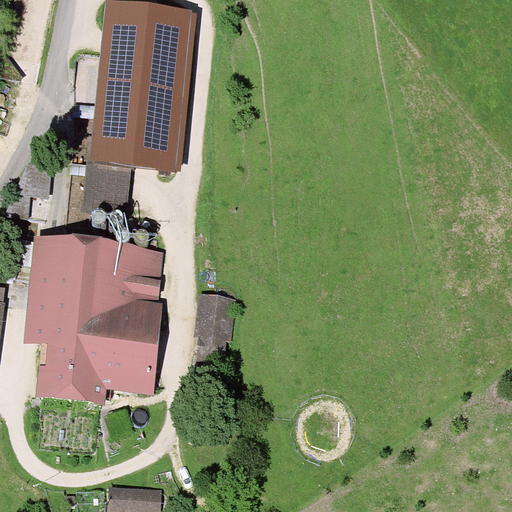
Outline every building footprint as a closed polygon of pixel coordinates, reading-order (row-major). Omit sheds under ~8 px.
[(190,22),(106,14),(92,171),(87,171),(83,212),(127,216),(130,184),(175,188),(190,22)] [(45,229),(50,172),(27,171),(5,225),(45,229)] [(33,248),(25,357),(41,358),(37,414),(105,418),(106,401),(153,404),(164,258),(33,248)] [(198,300),(194,343),(198,343),(196,369),(224,371),(226,345),(231,346),(235,303),(198,300)] [(160,511),(161,489),(109,487),(108,511),(160,511)]
